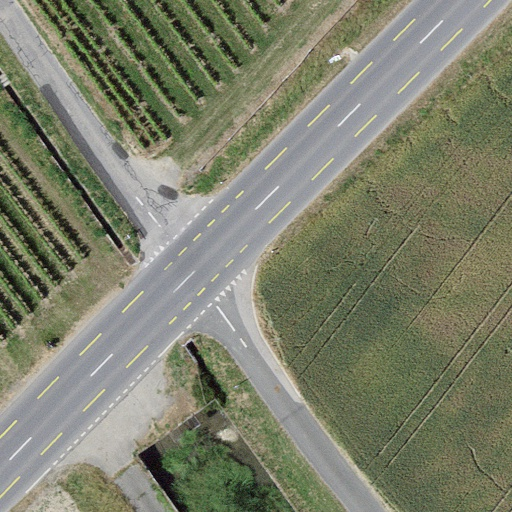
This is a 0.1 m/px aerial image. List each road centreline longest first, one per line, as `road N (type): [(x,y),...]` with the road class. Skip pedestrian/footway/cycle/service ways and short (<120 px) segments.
road 1 (secondary): [(194,276),(468,0)]
road 2 (residential): [(1,0),(194,276)]
road 3 (track): [(368,511),(194,276)]
road 4 (secondary): [(0,479),(194,276)]
